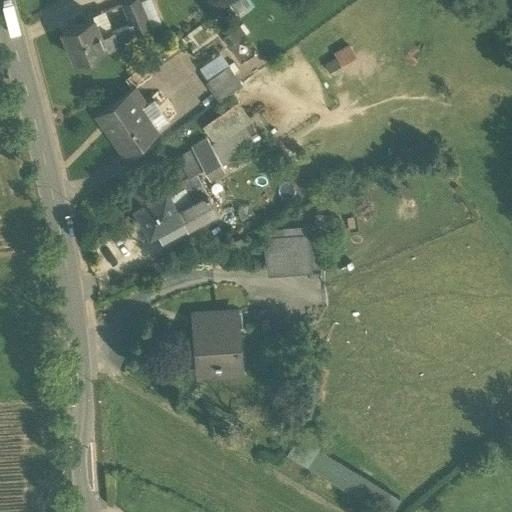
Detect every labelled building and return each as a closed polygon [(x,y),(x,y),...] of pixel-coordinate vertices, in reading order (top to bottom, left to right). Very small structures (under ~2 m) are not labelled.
[(138,0),(127,0),(122,2),(131,25),(135,34),(150,28),(138,0)] [(102,37),(92,15),(61,28),(74,59),(114,43),(110,33),(102,37)] [(131,25),(110,33),(114,43),(135,34),(131,25)] [(221,52),(199,68),(207,80),(228,65),(229,64),(221,52)] [(228,65),(207,80),(220,98),(241,83),(228,65)] [(135,88),(97,115),(124,152),(156,129),(140,106),(145,103),(144,101),(135,88)] [(169,120),(152,96),(144,101),(145,103),(140,106),(156,129),(169,120)] [(210,116),(219,135),(253,119),(244,99),(210,116)] [(244,126),(210,146),(222,166),(255,146),(244,126)] [(210,146),(207,140),(193,148),(204,167),(208,174),(222,166),(210,146)] [(193,148),(177,157),(188,175),(195,171),(196,172),(204,167),(193,148)] [(180,179),(166,187),(177,208),(207,192),(203,186),(188,194),(180,179)] [(177,208),(166,187),(134,205),(149,232),(170,221),(181,215),(177,208)] [(207,192),(177,208),(181,215),(170,221),(174,228),(184,223),(186,227),(217,210),(207,192)] [(170,221),(158,227),(162,235),(174,228),(170,221)] [(319,224),(302,226),(302,227),(281,229),(282,239),(304,237),(306,266),(322,265),(319,224)] [(282,239),(265,240),(268,270),(306,266),(304,237),(282,239)] [(241,310),(207,313),(208,328),(195,330),(198,373),(222,371),(221,361),(237,359),(234,328),(242,328),(241,310)] [(298,437),(288,454),(309,467),(319,450),(298,437)] [(388,491),(319,450),(309,467),(378,509),(388,491)] [(389,511),(399,498),(388,491),(378,509),(382,511),(389,511)]
